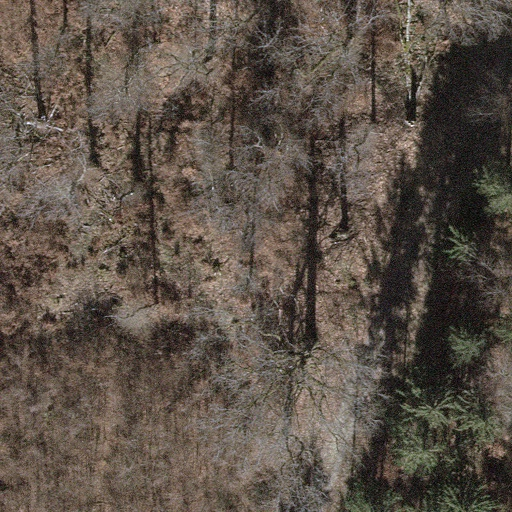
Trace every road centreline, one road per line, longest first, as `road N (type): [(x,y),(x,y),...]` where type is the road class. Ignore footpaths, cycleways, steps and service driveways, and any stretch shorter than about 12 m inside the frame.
road 1 (track): [(322,500),(219,373),(102,0)]
road 2 (track): [(317,511),(511,78)]
road 3 (track): [(511,448),(322,500)]
